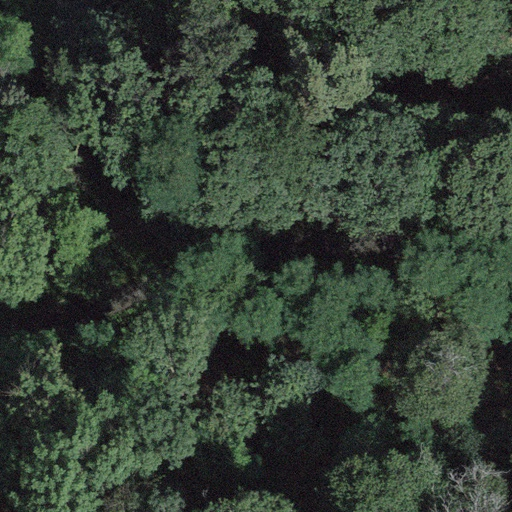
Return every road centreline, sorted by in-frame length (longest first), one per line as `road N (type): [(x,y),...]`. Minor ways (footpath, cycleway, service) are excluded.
road 1 (unclassified): [(0,340),(200,271),(308,245),(400,242),(511,258)]
road 2 (track): [(0,233),(250,202),(303,205),(400,242)]
